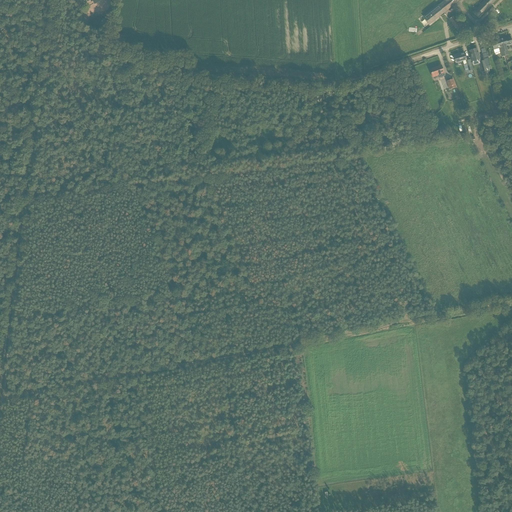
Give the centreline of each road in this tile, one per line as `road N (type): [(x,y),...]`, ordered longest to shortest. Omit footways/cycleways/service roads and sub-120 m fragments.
road 1 (track): [(1,398),(410,323)]
road 2 (track): [(48,66),(1,398)]
road 3 (track): [(48,66),(319,88)]
road 4 (track): [(338,179),(410,323)]
road 5 (track): [(222,357),(239,511)]
